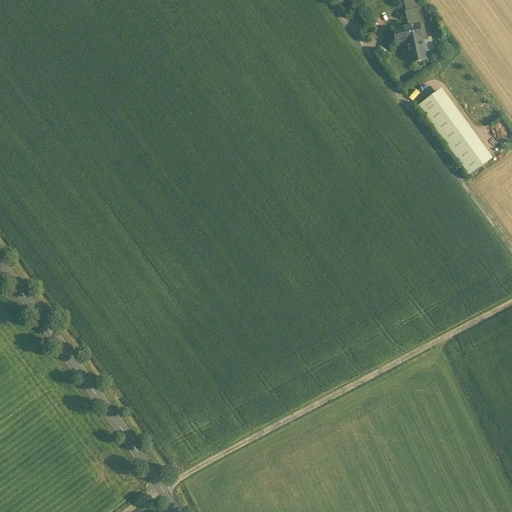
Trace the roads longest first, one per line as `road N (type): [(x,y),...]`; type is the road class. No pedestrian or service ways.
road 1 (track): [(511,301),(160,486),(125,511)]
road 2 (unclassified): [(173,511),(0,264)]
road 3 (track): [(511,250),(390,85)]
